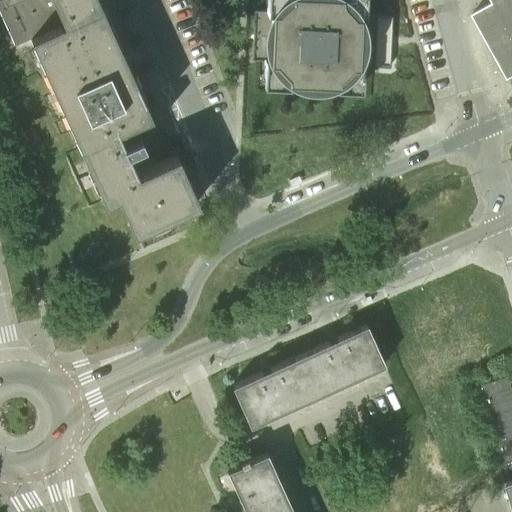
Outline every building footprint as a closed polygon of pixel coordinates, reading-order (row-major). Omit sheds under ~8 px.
[(0,0),(0,13),(14,43),(29,36),(104,200),(117,194),(133,230),(198,201),(176,153),(140,170),(133,154),(139,152),(134,140),(128,143),(121,127),(150,113),(98,0),(0,0)] [(254,9),(251,59),(264,60),(263,84),(288,85),(289,80),(335,82),(335,87),(361,88),(362,64),(374,65),(376,15),(364,14),(364,0),(266,0),(266,10),(254,9)] [(511,0),(491,0),(493,1),(473,13),(509,78),(511,75),(511,0)] [(17,221),(14,214),(5,219),(9,226),(17,221)] [(320,273),(316,265),(307,270),(311,278),(320,273)] [(299,354),(316,393),(384,363),(366,323),(299,354)] [(249,423),(316,393),(299,354),(232,384),(249,423)] [(478,387),(504,466),(511,463),(511,389),(508,377),(478,387)] [(241,463),(226,469),(245,511),(293,511),(266,452),(248,460),(246,456),(239,460),(241,463)]
